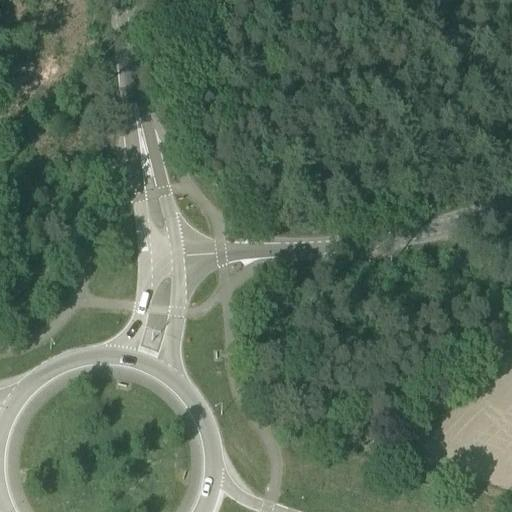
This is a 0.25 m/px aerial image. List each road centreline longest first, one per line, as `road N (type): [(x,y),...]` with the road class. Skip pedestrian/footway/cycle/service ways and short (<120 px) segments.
road 1 (unclassified): [(176,258),(407,234),(511,201)]
road 2 (tertiary): [(176,258),(135,112)]
road 3 (tertiary): [(135,112),(145,262)]
road 4 (tertiary): [(169,384),(176,258)]
